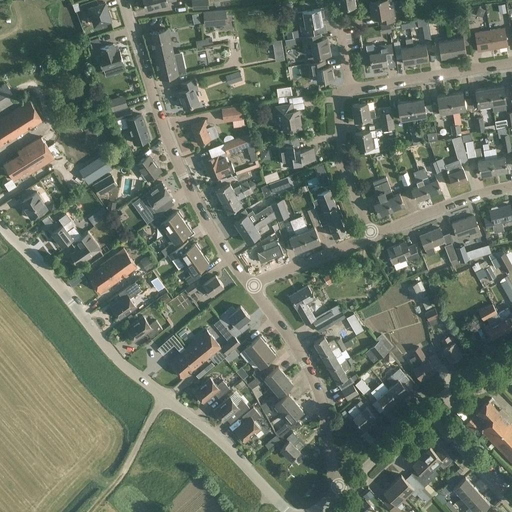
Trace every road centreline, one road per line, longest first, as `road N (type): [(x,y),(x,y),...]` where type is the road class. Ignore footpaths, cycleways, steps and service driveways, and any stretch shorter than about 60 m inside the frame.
road 1 (residential): [(249,285),(186,185),(123,0)]
road 2 (unclassified): [(163,398),(103,346),(0,223)]
road 3 (residential): [(338,491),(305,363),(249,285)]
road 4 (unclassified): [(286,511),(232,451),(163,398)]
road 5 (residential): [(511,63),(350,90)]
road 6 (residential): [(350,90),(337,104),(341,158),(371,236)]
road 7 (residential): [(371,236),(511,187)]
road 8 (residential): [(249,285),(371,236)]
